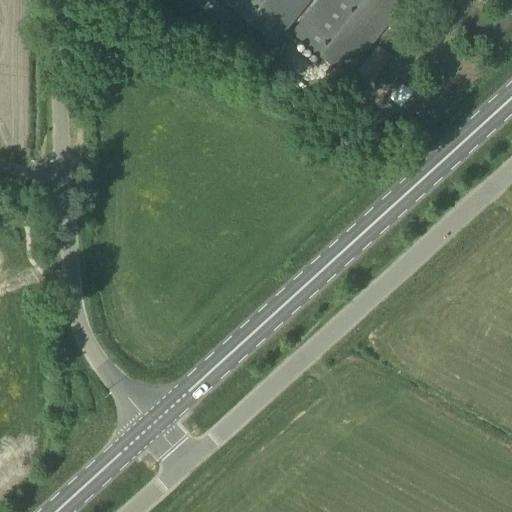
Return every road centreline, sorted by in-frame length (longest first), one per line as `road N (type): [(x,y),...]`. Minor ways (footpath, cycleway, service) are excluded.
road 1 (primary): [(150,427),(511,98)]
road 2 (unclassified): [(150,427),(83,333),(59,251),(53,185),(60,0)]
road 3 (unclassified): [(511,170),(187,463)]
road 4 (primary): [(57,511),(150,427)]
